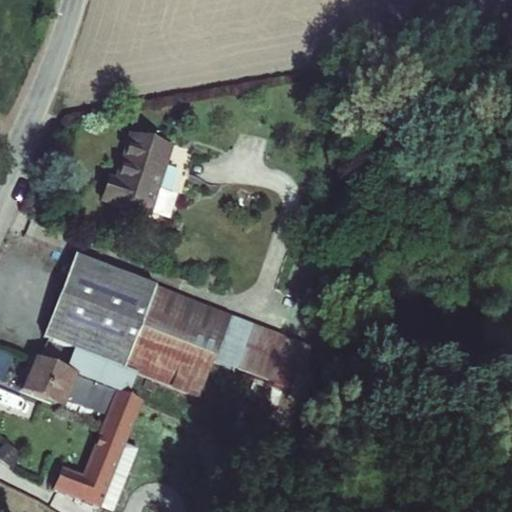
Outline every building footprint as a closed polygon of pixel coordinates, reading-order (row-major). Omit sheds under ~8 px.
[(107,205),(149,217),(171,147),(134,136),(122,181),(112,179),(107,205)] [(130,277),(70,256),(41,338),(195,393),(208,357),(232,364),(248,320),(130,277)] [(308,297),(310,286),(285,282),(283,293),(308,297)] [(0,351),(0,378),(5,379),(10,354),(0,351)] [(140,402),(34,362),(24,394),(66,408),(69,400),(110,415),(87,479),(68,473),(61,493),(102,506),(140,402)]
